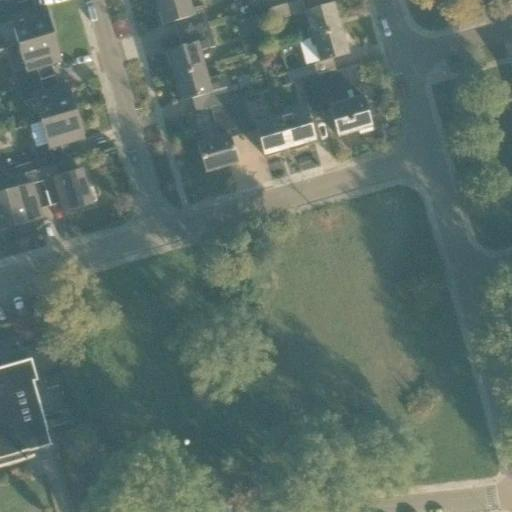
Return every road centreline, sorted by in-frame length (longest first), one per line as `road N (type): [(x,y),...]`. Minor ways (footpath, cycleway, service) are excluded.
road 1 (residential): [(156,232),(430,152)]
road 2 (residential): [(156,232),(88,0)]
road 3 (residential): [(511,436),(464,276)]
road 4 (residential): [(0,280),(156,232)]
road 5 (residential): [(352,511),(511,494)]
road 6 (residential): [(464,276),(430,152)]
